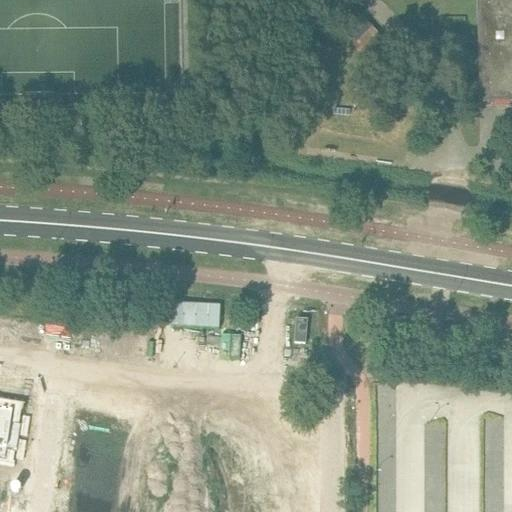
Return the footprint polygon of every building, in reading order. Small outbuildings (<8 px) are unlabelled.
[(511,0),(476,0),(477,36),(478,44),(478,86),(479,106),(511,104),(511,0)] [(0,409),(0,458),(5,460),(7,450),(17,452),(21,425),(11,423),(13,411),(0,409)] [(72,443),(68,466),(117,474),(123,430),(89,425),(86,445),(72,443)] [(232,446),(232,448),(239,448),(239,467),(232,467),(232,487),(291,487),(291,486),(290,486),(290,462),(296,462),(296,446),(232,446)] [(68,466),(64,490),(79,492),(75,511),(110,511),(117,474),(68,466)] [(291,487),(232,487),(232,507),(241,507),(241,511),(295,511),(296,508),(290,508),(290,488),(291,487)]
